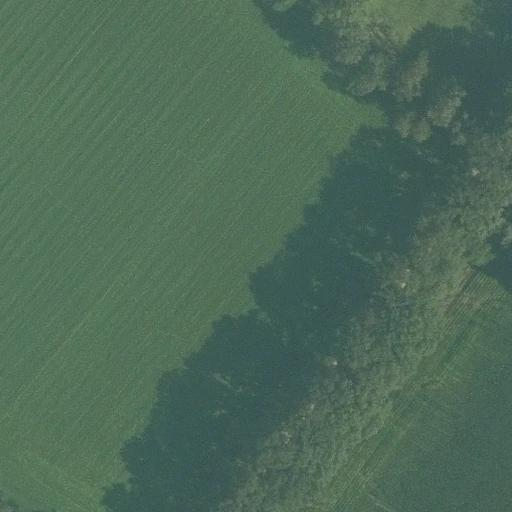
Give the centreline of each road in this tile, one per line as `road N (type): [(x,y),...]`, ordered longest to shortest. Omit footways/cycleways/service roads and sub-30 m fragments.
road 1 (track): [(229,511),(511,125)]
road 2 (track): [(511,183),(344,0)]
